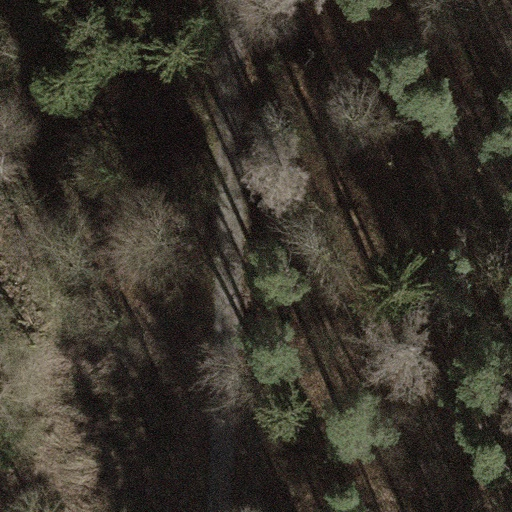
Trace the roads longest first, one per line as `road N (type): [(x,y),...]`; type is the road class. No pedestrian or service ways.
road 1 (track): [(229,511),(238,185)]
road 2 (track): [(220,0),(238,185)]
